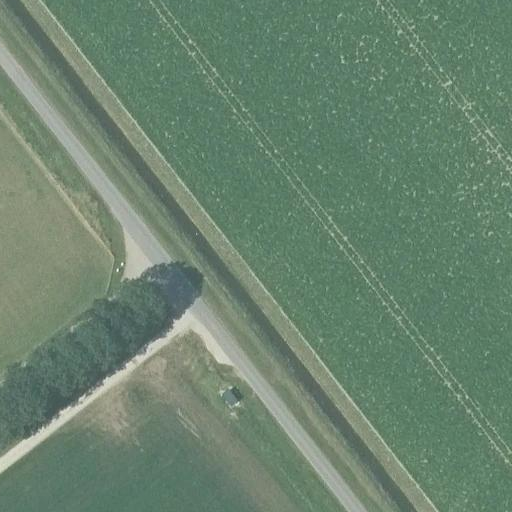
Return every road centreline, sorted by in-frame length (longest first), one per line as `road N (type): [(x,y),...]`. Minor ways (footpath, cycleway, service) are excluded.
road 1 (unclassified): [(356,511),(0,60)]
road 2 (track): [(197,312),(0,465)]
